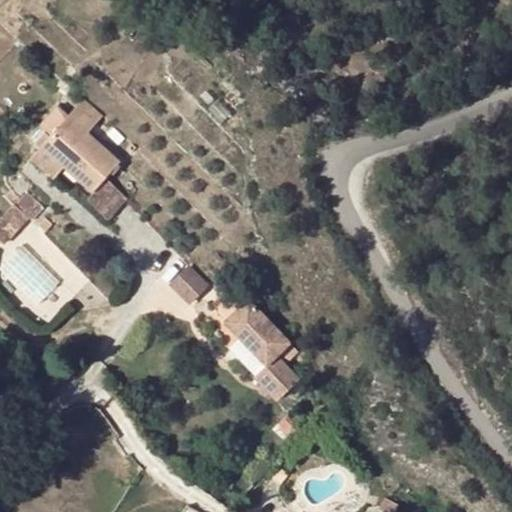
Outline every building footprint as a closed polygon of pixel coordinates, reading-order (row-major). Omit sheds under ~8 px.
[(6,103),(0,115),(0,128),(17,137),(28,114),(6,103)] [(0,128),(0,184),(40,207),(52,187),(66,163),(17,137),(0,128)] [(92,199),(110,217),(130,198),(111,180),(92,199)] [(40,207),(36,214),(65,230),(81,203),(52,187),(40,207)] [(192,264),(173,282),(193,303),(212,285),(192,264)] [(240,279),(223,309),(280,344),(271,361),(301,381),(318,352),(286,333),(298,312),(240,279)]
